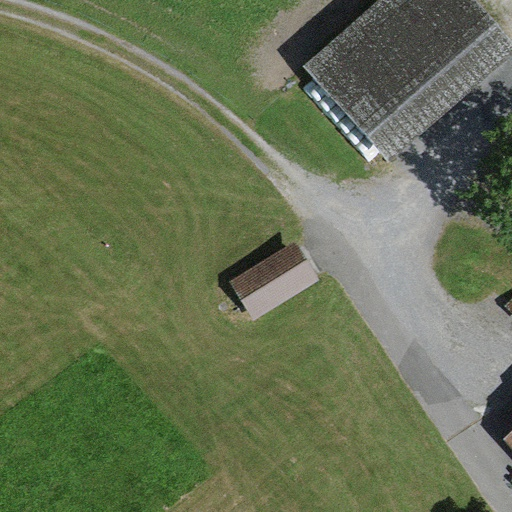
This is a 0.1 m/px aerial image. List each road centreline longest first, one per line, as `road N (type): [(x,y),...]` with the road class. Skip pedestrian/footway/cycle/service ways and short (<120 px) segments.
road 1 (track): [(9,0),(83,18),(195,81),(280,170),(320,229)]
road 2 (unclassified): [(511,496),(320,229)]
